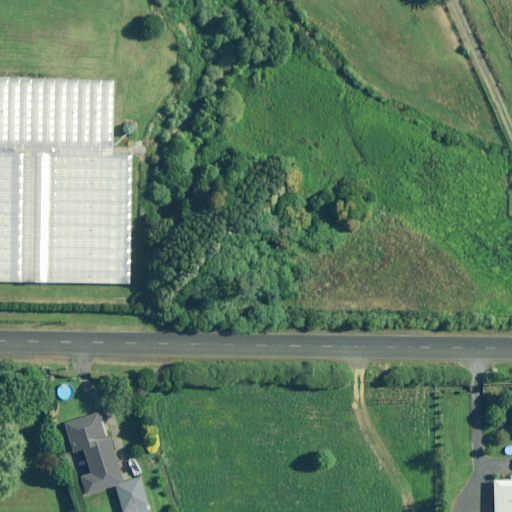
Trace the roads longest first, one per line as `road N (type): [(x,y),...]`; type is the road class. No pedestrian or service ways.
road 1 (tertiary): [(511,348),(0,338)]
road 2 (unknown): [(511,150),(443,0)]
